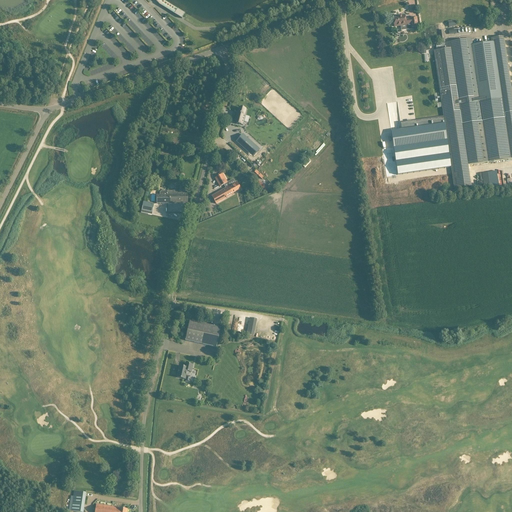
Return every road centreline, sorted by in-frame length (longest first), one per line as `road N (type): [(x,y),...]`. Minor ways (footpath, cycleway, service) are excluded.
road 1 (unclassified): [(141,511),(145,423),(224,94),(224,47)]
road 2 (unclassified): [(224,47),(48,108)]
road 3 (unclassified): [(358,0),(224,47)]
